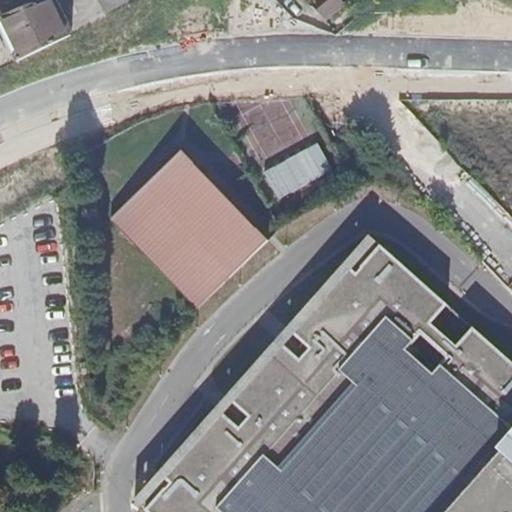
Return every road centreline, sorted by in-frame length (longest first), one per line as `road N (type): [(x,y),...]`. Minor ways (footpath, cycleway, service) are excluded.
road 1 (residential): [(0,108),(119,68),(229,49),(329,51)]
road 2 (residential): [(329,51),(511,59)]
